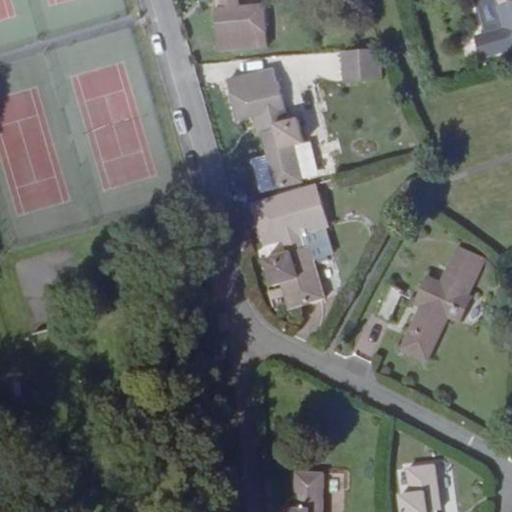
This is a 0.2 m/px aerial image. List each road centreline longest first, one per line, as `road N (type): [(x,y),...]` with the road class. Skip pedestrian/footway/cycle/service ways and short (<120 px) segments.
road 1 (residential): [(246,332),(228,222),(161,0)]
road 2 (residential): [(511,463),(246,332)]
road 3 (residential): [(246,332),(252,511)]
